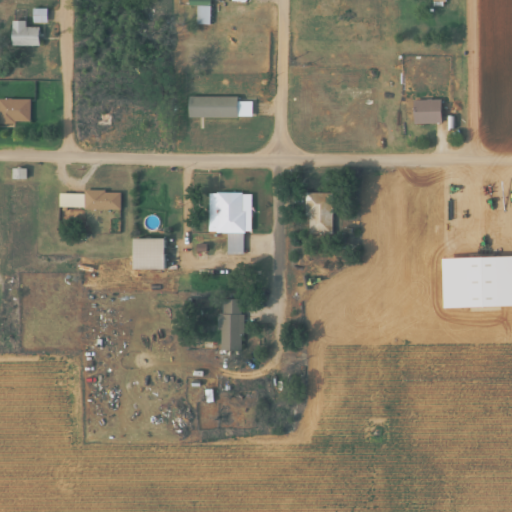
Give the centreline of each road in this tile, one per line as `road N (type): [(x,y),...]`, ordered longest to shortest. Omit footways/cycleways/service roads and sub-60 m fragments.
road 1 (residential): [(0,158),(511,158)]
road 2 (residential): [(281,355),(284,0)]
road 3 (residential): [(469,158),(466,0)]
road 4 (residential): [(64,158),(64,0)]
